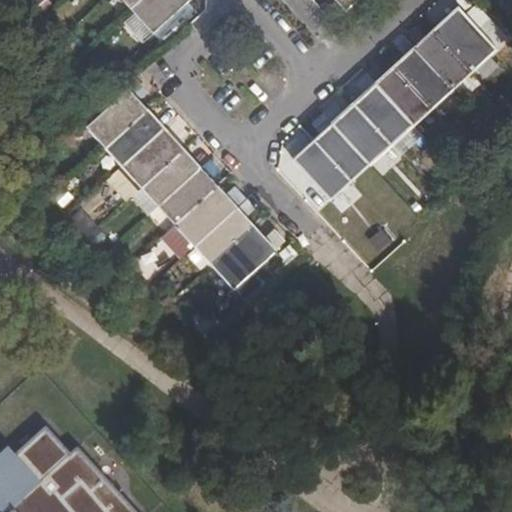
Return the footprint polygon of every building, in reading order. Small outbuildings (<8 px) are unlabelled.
[(125,0),(134,9),(143,0),(125,0)] [(189,0),(143,0),(134,9),(155,32),(164,42),(184,23),(176,13),(188,1),(189,0)] [(357,0),(338,0),(347,9),(355,2),(357,0)] [(460,9),(435,31),(442,39),(472,72),(497,50),(496,48),(508,37),(479,5),(466,16),(460,9)] [(128,17),(121,25),(141,43),(148,36),(128,17)] [(435,31),(417,47),(424,55),(454,89),(464,99),(482,83),(472,72),(442,39),(435,31)] [(417,47),(395,67),(402,75),(433,108),(454,89),(424,55),(417,47)] [(395,67),(376,84),(383,92),(413,126),(433,108),(402,75),(395,67)] [(376,84),(356,102),(363,110),(393,144),(413,126),(383,92),(376,84)] [(149,111),(140,101),(130,89),(121,97),(89,126),(108,148),(141,118),(149,111)] [(356,102),(333,124),(340,131),(370,165),(393,144),(363,110),(356,102)] [(108,148),(125,166),(158,137),(166,129),(156,119),(149,111),(141,118),(108,148)] [(333,124),(314,140),(321,148),(352,182),(370,165),(340,131),(333,124)] [(125,166),(144,187),(177,158),(185,150),(174,138),(166,129),(158,137),(125,166)] [(331,200),(352,182),(321,148),(314,140),(294,159),(301,166),(331,200)] [(144,187),(160,206),(194,176),(202,169),(192,158),(185,150),(177,158),(144,187)] [(160,206),(178,225),(211,195),(219,188),(211,178),(202,169),(194,176),(160,206)] [(178,225),(196,245),(230,215),(238,208),(227,196),(219,188),(211,195),(178,225)] [(79,208),(67,218),(90,246),(102,236),(79,208)] [(196,245),(213,264),(247,234),(255,227),(247,218),(238,208),(230,215),(196,245)] [(276,250),(255,227),(247,234),(213,264),(235,288),(269,257),(276,250)] [(132,511),(77,449),(70,456),(45,430),(17,454),(9,448),(0,456),(0,505),(6,511),(132,511)]
